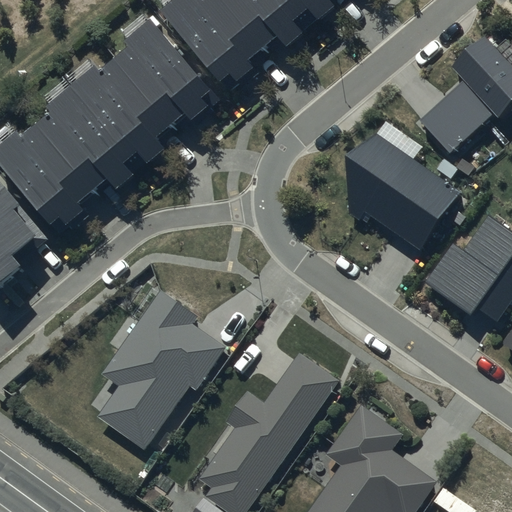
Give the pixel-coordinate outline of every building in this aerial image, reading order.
[(159,0),(170,11),(165,15),(225,86),(235,78),(245,89),(263,73),(255,63),(282,40),(291,50),(308,35),(306,33),(318,22),(320,25),(340,8),(333,0),(159,0)] [(14,131),(0,142),(0,162),(50,221),(58,214),(65,223),(81,210),(74,203),(105,177),(116,190),(135,174),(126,164),(136,156),(146,167),(168,149),(158,138),(183,117),(191,126),(222,100),(150,16),(122,39),(128,46),(100,70),(95,64),(46,105),(52,112),(21,139),(14,131)] [(511,59),(487,31),(468,38),(454,59),(466,74),(496,108),(500,112),(511,93),(511,59)] [(496,108),(466,74),(423,114),(451,149),(496,108)] [(379,128),(349,148),(350,209),(361,217),(366,209),(420,247),(462,187),(415,155),(423,144),(387,119),(379,128)] [(43,233),(0,179),(0,277),(3,282),(28,262),(20,252),(43,233)] [(511,299),(511,231),(488,215),(463,251),(452,244),(424,283),(470,315),(477,306),(497,320),(511,299)] [(199,313),(160,286),(100,370),(118,383),(97,412),(145,446),(191,381),(198,386),(228,344),(194,320),(199,313)] [(511,328),(502,342),(511,348),(511,328)] [(243,511),(339,378),(299,350),(265,399),(249,387),(228,417),(236,423),(201,473),(214,481),(207,491),(235,511),(243,511)] [(404,431),(362,401),(326,451),(341,462),(305,511),(392,511),(394,510),(396,511),(413,511),(437,479),(392,448),(404,431)]
